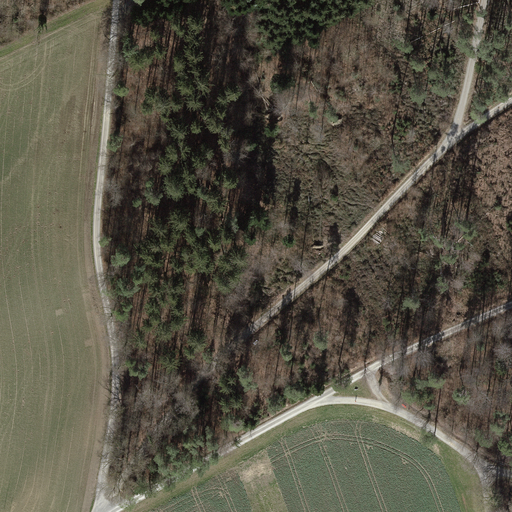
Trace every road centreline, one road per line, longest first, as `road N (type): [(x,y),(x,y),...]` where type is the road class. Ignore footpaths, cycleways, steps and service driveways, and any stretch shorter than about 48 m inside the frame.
road 1 (track): [(98,511),(196,378),(366,230),(454,136),(511,101)]
road 2 (track): [(118,0),(98,236),(116,345),(117,414),(94,511)]
road 3 (track): [(108,511),(313,402)]
road 4 (track): [(511,309),(404,352),(313,402)]
road 5 (track): [(313,402),(394,408),(484,464)]
road 6 (track): [(454,136),(480,0)]
